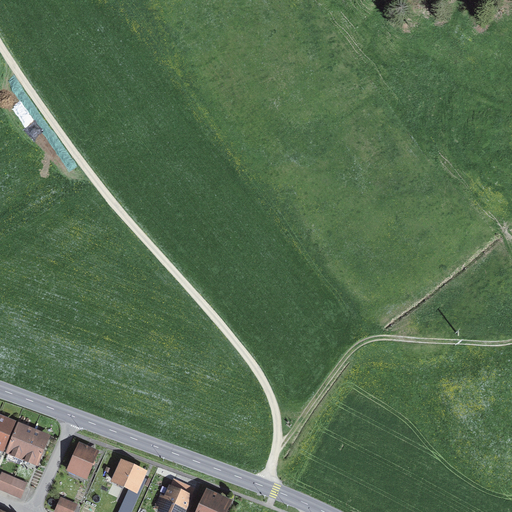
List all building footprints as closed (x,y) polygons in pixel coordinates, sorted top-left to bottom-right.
[(0,418),(0,448),(2,449),(12,424),(0,418)] [(9,452),(23,458),(33,432),(19,427),(9,452)] [(33,432),(23,458),(37,463),(47,438),(33,432)] [(69,469),(86,477),(96,454),(79,447),(69,469)] [(136,492),(144,473),(122,463),(114,482),(136,492)] [(14,478),(1,473),(0,475),(0,490),(8,494),(14,478)] [(28,484),(14,478),(8,494),(21,499),(28,484)] [(171,489),(161,511),(163,511),(182,511),(189,497),(171,489)] [(226,501),(208,493),(199,511),(222,511),(226,501)] [(63,511),(74,511),(77,506),(64,500),(59,510),(63,511)]
